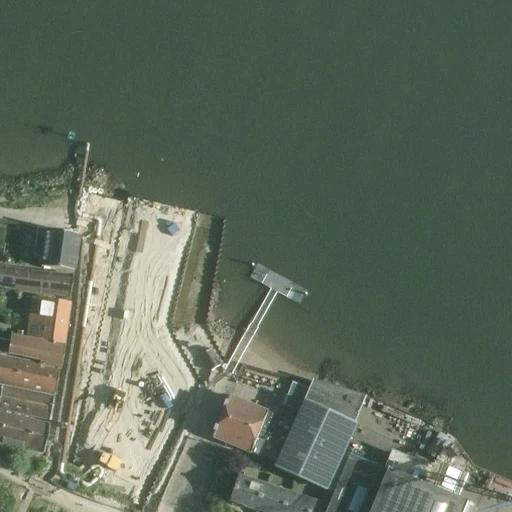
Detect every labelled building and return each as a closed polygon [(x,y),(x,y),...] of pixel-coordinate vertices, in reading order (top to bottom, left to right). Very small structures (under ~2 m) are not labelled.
[(38,230),(34,256),(40,259),(39,268),(71,273),(71,271),(73,271),(74,259),(77,237),(45,230),(45,231),(38,230)] [(145,291),(138,332),(138,336),(138,341),(139,345),(141,348),(145,350),(148,350),(150,349),(152,348),(154,345),(158,334),(168,293),(170,282),(173,260),(173,254),(172,250),(170,246),(168,243),(166,242),(164,243),(161,246),(156,252),(152,261),(149,274),(145,291)] [(0,288),(14,291),(18,270),(0,267),(0,288)] [(18,270),(14,291),(23,292),(68,298),(72,277),(24,271),(18,270)] [(25,338),(61,346),(68,304),(30,298),(25,338)] [(0,340),(0,353),(6,355),(38,362),(37,366),(57,371),(58,366),(61,346),(25,338),(9,335),(8,342),(0,340)] [(212,371),(221,366),(211,350),(203,355),(212,371)] [(0,386),(52,398),(57,371),(37,366),(0,358),(0,386)] [(303,415),(313,392),(293,384),(284,406),(303,415)] [(0,410),(48,421),(52,399),(0,387),(0,410)] [(313,392),(303,415),(278,470),(323,490),(364,400),(315,387),(313,392)] [(269,413),(231,398),(222,419),(214,438),(276,463),(292,423),(279,418),(282,412),(271,408),(269,413)] [(0,445),(41,455),(44,444),(47,426),(0,414),(0,445)] [(460,475),(469,464),(447,448),(439,459),(460,475)] [(351,455),(327,511),(466,511),(470,504),(415,482),(351,455)] [(258,511),(267,486),(241,477),(232,503),(258,511)] [(259,511),(285,511),(292,494),(267,486),(258,511),(259,511)] [(292,494),(285,511),(313,511),(317,503),(292,494)] [(511,511),(511,499),(505,497),(501,507),(511,511)]
